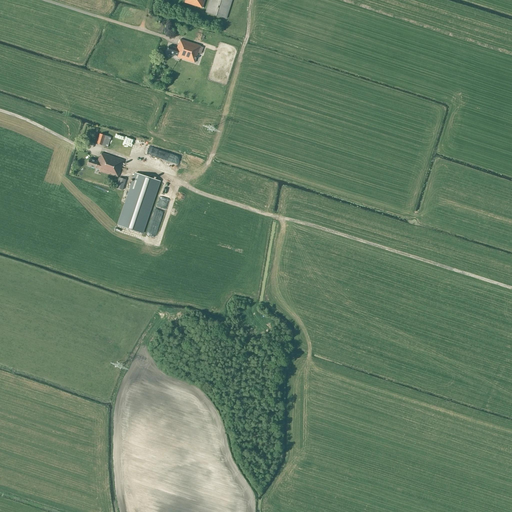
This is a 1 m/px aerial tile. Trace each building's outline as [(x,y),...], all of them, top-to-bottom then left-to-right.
[(209,0),(205,12),(226,18),(231,0),(209,0)] [(200,46),(183,40),(180,39),(179,44),(178,43),(177,48),(168,46),(166,52),(177,56),(177,58),(194,63),(200,46)] [(105,135),(102,145),(108,147),(111,137),(105,135)] [(125,139),(124,141),(122,140),(119,153),(125,154),(128,140),(125,139)] [(123,160),(104,154),(101,153),(100,157),(99,157),(97,161),(89,159),(87,165),(95,168),(99,169),(98,171),(117,177),(123,160)] [(160,181),(136,173),(117,227),(141,236),(160,181)] [(119,178),(116,188),(123,190),(126,180),(119,178)] [(161,186),(154,208),(163,211),(169,189),(161,186)]
